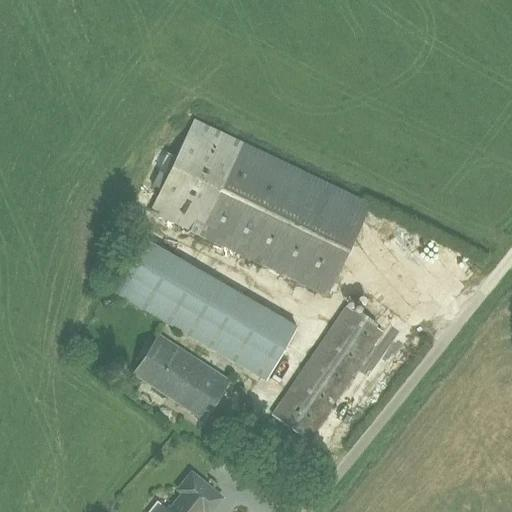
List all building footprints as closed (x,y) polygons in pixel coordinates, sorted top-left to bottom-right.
[(151,210),(327,294),(370,203),(195,119),(151,210)] [(297,327),(141,236),(111,288),(267,379),(297,327)] [(348,306),(273,415),(306,439),(381,330),(348,306)] [(158,334),(133,373),(203,419),(229,380),(158,334)] [(200,511),(203,509),(206,511),(210,511),(225,494),(192,468),(176,488),(182,493),(169,509),(167,507),(162,511),(200,511)]
